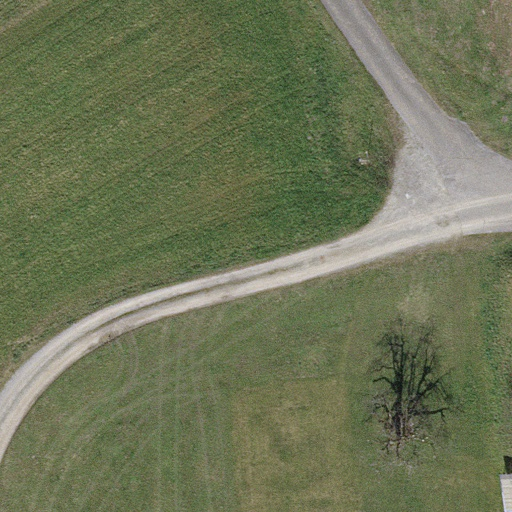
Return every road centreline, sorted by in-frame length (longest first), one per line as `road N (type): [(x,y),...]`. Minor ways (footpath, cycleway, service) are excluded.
road 1 (track): [(0,430),(38,370),(145,311),(373,243),(454,190)]
road 2 (track): [(454,190),(420,112),(341,0)]
